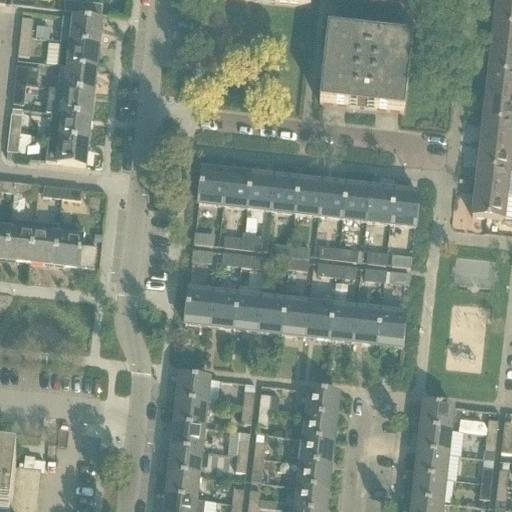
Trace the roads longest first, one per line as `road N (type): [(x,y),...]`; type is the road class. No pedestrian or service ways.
road 1 (unclassified): [(127,511),(138,412),(120,302),(142,111)]
road 2 (unclassified): [(452,149),(142,111)]
